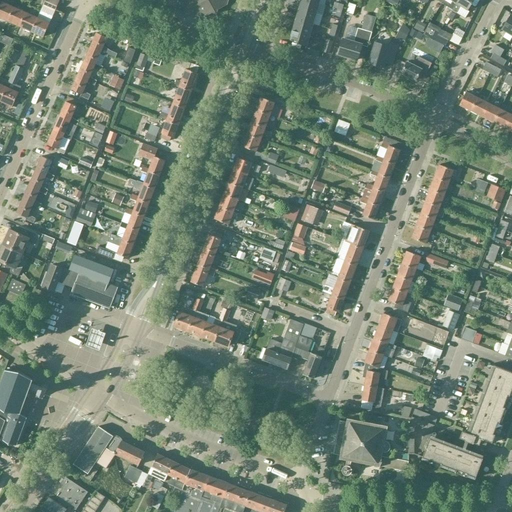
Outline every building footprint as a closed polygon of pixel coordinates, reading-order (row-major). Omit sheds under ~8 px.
[(57,0),(45,0),(43,7),(54,12),(59,1),(57,0)] [(179,0),(176,10),(203,18),(212,13),(216,14),(218,10),(227,5),(228,0),(179,0)] [(315,14),(318,4),(305,0),(301,0),(299,9),(315,14)] [(390,0),(386,0),(383,6),(394,11),(398,4),(390,0)] [(443,0),(442,3),(448,7),(447,10),(451,12),(458,0),(443,0)] [(473,0),(458,0),(451,12),(448,18),(451,20),(455,15),(456,15),(457,13),(461,6),(467,10),(473,0)] [(0,18),(8,21),(14,8),(2,2),(0,6),(0,18)] [(343,5),(338,4),(334,3),(333,8),(337,9),(342,11),(343,5)] [(19,27),(26,13),(14,8),(8,21),(19,27)] [(312,24),(315,14),(299,9),(296,19),(312,24)] [(43,37),(49,23),(52,16),(41,11),(37,18),(31,32),(43,37)] [(31,32),(37,18),(26,13),(19,27),(31,32)] [(511,36),(511,15),(510,15),(501,30),(511,36)] [(309,35),(312,24),(296,19),(293,30),(309,35)] [(427,28),(423,35),(445,46),(448,40),(437,35),(438,33),(427,28)] [(354,43),(342,39),(338,55),(357,61),(361,45),(367,47),(371,33),(358,29),(354,43)] [(306,45),(309,35),(293,30),(289,41),(306,45)] [(437,35),(448,40),(450,41),(453,35),(440,30),(438,33),(437,35)] [(109,51),(103,46),(107,38),(96,33),(89,48),(100,53),(99,54),(107,58),(108,55),(115,59),(117,54),(109,51)] [(325,40),(322,52),(329,54),(333,42),(325,40)] [(383,68),(385,62),(392,64),(398,45),(390,43),(389,47),(375,43),(368,64),(370,64),(369,66),(376,68),(377,67),(383,68)] [(504,51),(498,47),(495,46),(491,52),(493,54),(490,59),(497,62),(500,57),(501,56),(504,51)] [(24,47),(17,56),(22,59),(29,50),(24,47)] [(95,63),(99,54),(100,53),(89,48),(83,62),(94,67),(93,68),(100,72),(102,67),(95,63)] [(135,50),(127,48),(122,62),(130,64),(135,50)] [(144,71),(145,68),(149,57),(140,54),(137,64),(135,68),(144,71)] [(407,62),(401,73),(416,81),(421,70),(427,73),(432,63),(418,57),(418,58),(419,58),(415,66),(407,62)] [(506,62),(500,58),(500,57),(497,62),(504,66),(506,62)] [(322,68),(323,59),(307,58),(306,68),(322,68)] [(89,77),(93,68),(94,67),(83,62),(77,76),(88,81),(87,83),(94,86),(96,81),(89,77)] [(490,74),(493,67),(486,63),(482,70),(490,74)] [(4,64),(1,72),(7,75),(11,67),(4,64)] [(6,88),(0,101),(12,107),(19,93),(12,90),(14,85),(18,81),(23,69),(16,66),(6,88)] [(493,67),(490,74),(497,78),(501,71),(493,67)] [(180,87),(191,91),(198,74),(186,70),(180,87)] [(27,83),(32,85),(36,76),(31,74),(27,83)] [(83,91),(87,83),(88,81),(77,76),(71,91),(81,95),(80,96),(88,100),(90,95),(83,91)] [(123,81),(112,77),(107,89),(118,93),(123,81)] [(185,108),(191,91),(180,87),(173,104),(185,108)] [(471,111),(478,98),(466,92),(459,105),(471,111)] [(110,109),(113,99),(106,97),(103,107),(110,109)] [(256,110),(270,116),(274,103),(261,98),(256,110)] [(482,117),(489,104),(478,98),(471,111),(482,117)] [(70,121),(69,123),(76,127),(78,122),(71,118),(76,107),(66,102),(60,116),(70,121)] [(286,109),(290,110),(295,112),(297,106),(288,103),(286,109)] [(178,125),(185,108),(173,104),(167,121),(178,125)] [(494,122),(501,110),(489,104),(482,117),(494,122)] [(265,128),(270,116),(256,110),(251,122),(265,128)] [(505,128),(511,115),(501,110),(494,122),(505,128)] [(60,116),(53,130),(64,135),(63,137),(70,140),(72,136),(76,127),(69,123),(70,121),(60,116)] [(174,138),(178,125),(167,121),(162,134),(161,138),(169,141),(171,137),(174,138)] [(260,140),(265,128),(251,122),(247,135),(260,140)] [(59,146),(63,137),(64,135),(53,130),(47,144),(57,149),(56,151),(64,154),(66,150),(59,146)] [(256,152),(260,140),(247,135),(242,147),(256,152)] [(384,160),(394,164),(400,150),(389,146),(389,145),(382,143),(381,147),(387,150),(384,159),(384,160)] [(159,175),(165,161),(154,157),(157,150),(143,144),(138,156),(152,161),(149,170),(149,171),(159,175)] [(66,170),(68,165),(69,163),(55,156),(52,163),(66,170)] [(384,160),(384,159),(377,156),(376,161),(382,163),(379,173),(378,174),(389,178),(394,164),(384,160)] [(45,176),(44,178),(52,181),(54,176),(47,172),(52,161),(42,157),(35,171),(45,176)] [(81,158),(79,164),(87,168),(90,161),(81,158)] [(247,176),(249,170),(258,174),(261,167),(257,166),(238,158),(233,171),(247,176)] [(434,177),(448,183),(453,170),(439,165),(434,177)] [(281,170),(270,166),(267,172),(278,176),(281,170)] [(149,170),(142,167),(141,172),(147,174),(144,184),(143,185),(154,189),(159,175),(149,171),(149,170)] [(378,174),(379,173),(372,170),(370,175),(377,177),(374,187),(373,188),(384,192),(389,178),(378,174)] [(41,186),(44,178),(45,176),(35,171),(29,185),(39,190),(38,192),(45,195),(48,190),(41,186)] [(233,171),(228,183),(242,188),(242,189),(248,191),(249,191),(253,179),(246,177),(247,176),(233,171)] [(444,195),(448,183),(434,177),(430,189),(444,195)] [(149,203),(154,189),(143,185),(144,184),(137,181),(137,182),(130,179),(127,185),(141,191),(139,198),(138,199),(149,203)] [(488,184),(477,179),(473,191),(484,194),(488,184)] [(242,189),(242,188),(228,183),(224,195),(238,200),(244,202),(248,191),(242,189)] [(367,184),(365,189),(372,191),(368,201),(368,202),(379,205),(384,192),(373,188),(374,187),(367,184)] [(34,201),(38,192),(39,190),(29,185),(23,199),(33,204),(32,206),(39,210),(41,205),(34,201)] [(506,190),(505,190),(491,185),(486,196),(501,203),(506,190)] [(439,207),(444,195),(430,189),(425,201),(439,207)] [(138,199),(139,198),(132,195),(130,200),(137,202),(133,211),(133,213),(144,217),(149,203),(138,199)] [(233,212),(238,200),(224,195),(219,207),(233,212)] [(368,202),(368,201),(362,198),(360,203),(366,205),(362,216),(373,220),(379,205),(368,202)] [(28,215),(32,206),(33,204),(23,199),(16,214),(26,218),(25,220),(33,223),(35,219),(28,215)] [(435,219),(439,207),(425,201),(421,213),(435,219)] [(336,202),(333,210),(348,215),(351,208),(336,202)] [(286,218),(294,221),(299,210),(287,205),(284,213),(287,214),(286,218)] [(307,205),(301,220),(308,223),(313,225),(317,226),(320,218),(323,211),(313,208),(307,205)] [(231,219),(233,212),(219,207),(215,220),(228,225),(228,227),(233,229),(236,221),(231,219)] [(133,213),(133,211),(127,209),(125,213),(132,216),(128,225),(128,227),(139,231),(144,217),(133,213)] [(430,231),(435,219),(421,213),(416,226),(430,231)] [(94,221),(80,215),(77,222),(92,227),(93,225),(94,221)] [(506,231),(509,223),(501,220),(498,228),(506,231)] [(280,227),(290,231),(292,224),(282,221),(280,227)] [(128,227),(128,225),(121,223),(120,227),(126,230),(123,239),(122,240),(134,244),(139,231),(128,227)] [(303,239),(307,228),(297,224),(293,236),(303,239)] [(352,225),(345,242),(351,244),(363,249),(369,231),(352,225)] [(425,243),(430,231),(416,226),(411,238),(425,243)] [(503,239),(506,231),(498,228),(495,236),(503,239)] [(23,254),(26,246),(28,242),(36,245),(40,236),(25,229),(22,235),(9,230),(2,245),(23,254)] [(204,248),(216,253),(220,239),(222,235),(212,232),(211,236),(209,235),(204,248)] [(128,259),(134,244),(122,240),(123,239),(111,234),(105,249),(105,250),(114,254),(117,255),(128,259)] [(52,245),(54,240),(42,235),(40,240),(52,245)] [(290,250),(295,252),(303,255),(306,248),(293,243),(290,250)] [(356,266),(363,249),(351,244),(345,261),(356,266)] [(497,255),(500,247),(492,244),(489,252),(497,255)] [(23,254),(2,245),(0,249),(0,261),(3,263),(0,269),(18,277),(23,267),(18,265),(23,254)] [(105,250),(105,249),(98,247),(96,253),(112,260),(114,254),(105,250)] [(209,269),(216,253),(204,248),(198,265),(209,269)] [(259,258),(272,263),(276,253),(264,248),(259,258)] [(401,264),(415,269),(420,257),(406,251),(401,264)] [(493,263),(497,255),(489,252),(486,260),(493,263)] [(424,262),(438,267),(438,266),(439,267),(441,261),(440,261),(441,259),(427,254),(424,262)] [(57,282),(73,288),(72,293),(109,307),(117,288),(107,284),(113,269),(75,255),(69,271),(53,265),(50,273),(48,272),(48,273),(46,272),(40,286),(54,292),(57,282)] [(350,283),(356,266),(345,261),(338,278),(350,283)] [(411,281),(415,269),(401,264),(397,276),(411,281)] [(198,265),(191,282),(203,287),(208,273),(213,275),(215,272),(209,269),(198,265)] [(268,275),(257,271),(258,271),(248,268),(245,276),(265,282),(268,275)] [(406,293),(411,281),(397,276),(392,288),(406,293)] [(276,288),(282,291),(287,292),(291,282),(280,278),(276,288)] [(344,300),(350,283),(338,278),(334,289),(325,285),(322,292),(332,295),(344,300)] [(21,296),(26,285),(12,279),(7,290),(21,296)] [(257,301),(260,291),(250,287),(246,297),(257,301)] [(404,300),(406,293),(392,288),(388,300),(400,305),(398,309),(407,313),(411,303),(404,300)] [(39,294),(37,301),(46,303),(47,296),(39,294)] [(339,313),(344,300),(332,295),(327,308),(326,313),(335,316),(336,312),(339,313)] [(466,305),(471,307),(471,308),(476,310),(480,299),(471,295),(466,305)] [(203,301),(199,300),(197,299),(194,305),(201,307),(203,301)] [(199,313),(199,312),(201,307),(194,305),(192,311),(189,310),(187,315),(180,312),(174,327),(188,332),(195,312),(199,313)] [(445,305),(444,310),(458,314),(460,308),(445,305)] [(471,308),(471,307),(466,305),(464,311),(474,315),(476,310),(471,308)] [(264,308),(260,318),(270,322),(274,312),(264,308)] [(221,315),(227,317),(230,311),(223,309),(221,315)] [(199,312),(199,313),(195,312),(188,332),(201,337),(206,322),(209,316),(199,312)] [(383,314),(378,326),(392,331),(397,333),(402,320),(383,314)] [(206,322),(201,337),(214,342),(220,327),(222,322),(225,323),(227,317),(221,315),(219,320),(215,319),(213,325),(206,322)] [(282,343),(274,363),(287,368),(292,355),(299,336),(303,324),(290,319),(282,343)] [(214,342),(228,347),(230,342),(237,344),(242,331),(235,328),(235,327),(225,323),(222,322),(220,327),(214,342)] [(429,337),(431,329),(421,325),(418,334),(429,337)] [(392,331),(378,326),(374,338),(387,343),(392,331)] [(482,335),(476,333),(477,331),(465,327),(460,339),(472,343),(478,345),(482,335)] [(90,332),(84,349),(98,354),(104,337),(90,332)] [(298,357),(308,361),(311,353),(307,352),(312,341),(299,336),(295,347),(292,355),(295,356),(294,358),(297,359),(298,357)] [(396,346),(387,343),(374,338),(369,350),(383,355),(385,349),(388,350),(392,350),(394,351),(396,346)] [(271,362),(274,363),(282,343),(270,339),(268,345),(267,349),(263,348),(259,358),(271,363),(271,362)] [(308,361),(303,375),(314,379),(322,357),(324,349),(319,347),(316,355),(311,353),(308,361)] [(378,368),(383,355),(369,350),(364,362),(365,363),(370,365),(377,367),(378,368)] [(377,367),(370,365),(365,363),(362,377),(366,378),(364,385),(376,388),(378,378),(386,380),(387,371),(378,368),(377,367)] [(511,372),(495,366),(469,434),(462,431),(459,438),(464,440),(470,442),(468,445),(481,450),(485,440),(492,443),(495,436),(498,437),(503,424),(500,423),(505,409),(508,410),(511,400),(511,396),(510,396),(511,390),(511,372)] [(0,438),(3,440),(3,441),(9,445),(17,446),(27,418),(20,414),(29,390),(38,393),(37,397),(39,399),(43,399),(48,386),(45,384),(42,384),(40,387),(31,384),(32,381),(19,372),(4,370),(0,382),(0,438)] [(376,388),(364,385),(362,400),(373,402),(371,410),(382,412),(383,407),(380,406),(383,389),(376,388)] [(414,408),(412,414),(435,423),(437,417),(414,408)] [(407,453),(413,453),(414,428),(415,424),(422,427),(424,422),(411,416),(407,426),(407,453)] [(385,441),(388,426),(346,419),(346,422),(339,421),(333,454),(340,455),(339,459),(346,460),(346,466),(345,466),(344,467),(343,468),(342,469),(342,470),(342,471),(342,472),(342,473),(343,474),(344,474),(344,475),(345,475),(346,476),(347,476),(348,476),(349,476),(349,475),(350,475),(351,474),(351,473),(352,473),(352,472),(352,471),(352,470),(352,469),(351,468),(351,467),(350,466),(351,461),(380,467),(380,466),(407,471),(408,461),(387,457),(388,452),(387,451),(389,449),(390,445),(389,444),(388,443),(388,442),(387,442),(386,441),(385,441)] [(429,438),(434,425),(428,423),(418,448),(424,451),(421,458),(429,460),(428,463),(440,468),(441,465),(455,470),(454,473),(466,478),(467,475),(474,478),(482,458),(429,438)] [(74,465),(88,474),(105,448),(115,452),(114,453),(139,465),(145,452),(121,441),(121,442),(112,438),(113,436),(99,427),(74,465)] [(164,481),(174,461),(158,453),(148,474),(146,479),(142,486),(148,488),(151,482),(153,476),(164,481)] [(183,490),(191,469),(174,461),(164,481),(183,490)] [(143,471),(131,466),(125,477),(137,483),(143,471)] [(196,511),(199,503),(209,476),(191,469),(183,490),(174,511),(196,511)] [(218,511),(219,510),(229,484),(218,479),(209,476),(199,503),(196,511),(218,511)] [(88,492),(71,481),(68,479),(68,480),(65,479),(63,482),(64,486),(56,497),(59,499),(66,504),(76,511),(88,492)] [(250,490),(237,485),(236,487),(229,484),(219,510),(218,511),(242,511),(250,492),(249,491),(250,490)] [(162,487),(158,494),(152,506),(157,509),(164,496),(167,489),(162,487)] [(93,496),(102,502),(105,497),(96,491),(93,496)] [(271,498),(258,493),(258,494),(250,492),(242,511),(266,511),(272,500),(270,499),(271,498)] [(99,507),(102,502),(93,496),(90,501),(99,507)] [(59,499),(57,503),(49,498),(41,509),(45,511),(65,511),(67,509),(64,507),(66,504),(59,499)] [(288,504),(279,501),(279,502),(272,500),(266,511),(283,511),(285,510),(286,506),(287,506),(288,504)] [(96,511),(99,507),(90,501),(87,505),(96,511)]
